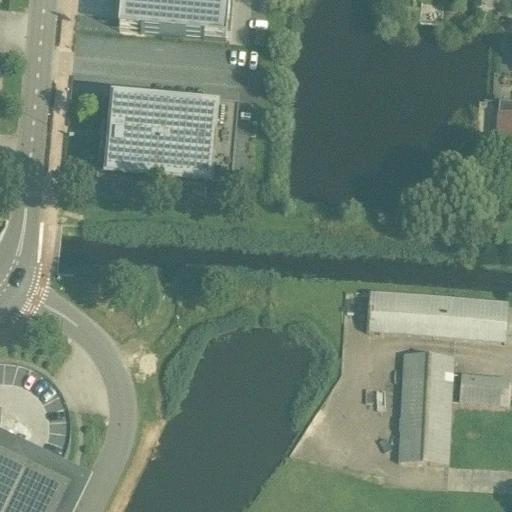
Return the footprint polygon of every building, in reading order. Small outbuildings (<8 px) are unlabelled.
[(141,20),(140,36),(226,43),(229,0),(120,0),(119,18),(141,20)] [(230,195),(238,114),(130,104),(130,103),(108,101),(106,125),(101,183),(230,195)] [(511,106),(498,106),(496,145),(511,145),(511,106)] [(370,296),(367,336),(505,348),(508,307),(370,296)] [(402,358),(398,466),(448,468),(452,360),(402,358)] [(0,511),(42,511),(61,474),(63,469),(65,465),(66,460),(67,456),(68,451),(69,447),(69,442),(69,437),(68,432),(68,428),(66,423),(65,419),(63,414),(61,410),(59,406),(57,402),(54,398),(51,394),(47,391),(44,388),(40,385),(36,382),(32,380),(28,378),(24,376),(19,375),(14,373),(0,372),(0,511)] [(461,378),(459,408),(507,412),(510,382),(461,378)]
